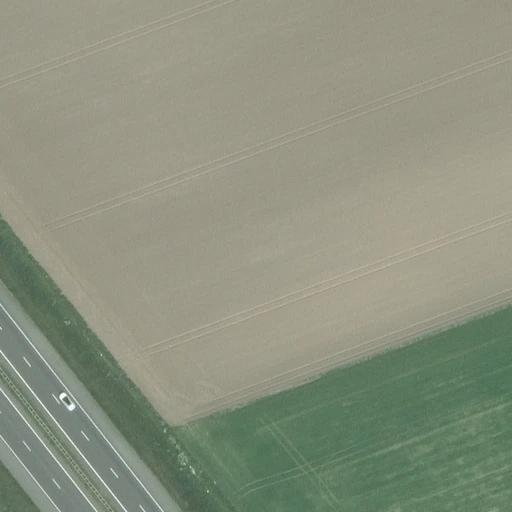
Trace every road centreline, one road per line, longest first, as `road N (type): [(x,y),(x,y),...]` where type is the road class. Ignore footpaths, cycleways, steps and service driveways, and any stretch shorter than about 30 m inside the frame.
road 1 (motorway): [(144,511),(0,328)]
road 2 (motorway): [(0,411),(78,511)]
